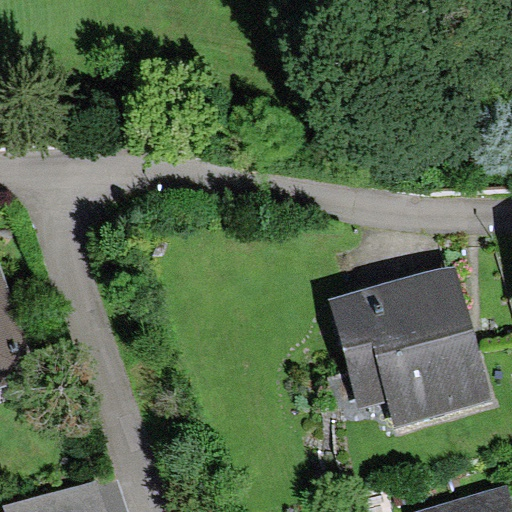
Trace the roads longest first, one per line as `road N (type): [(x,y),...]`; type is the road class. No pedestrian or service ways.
road 1 (residential): [(511,217),(473,220),(93,156),(41,165)]
road 2 (residential): [(152,511),(54,234),(41,165)]
